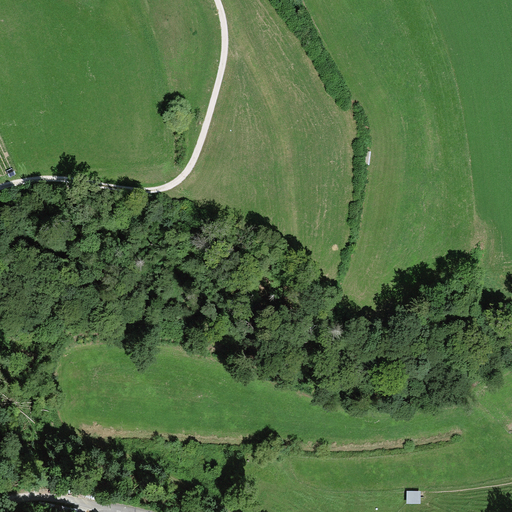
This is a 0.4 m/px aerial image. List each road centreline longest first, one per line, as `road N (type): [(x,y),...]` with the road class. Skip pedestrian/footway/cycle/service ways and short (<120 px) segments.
road 1 (track): [(216,0),(223,25),(210,104),(189,166),(175,180),(154,188),(23,177),(0,183)]
road 2 (residential): [(0,499),(147,511)]
